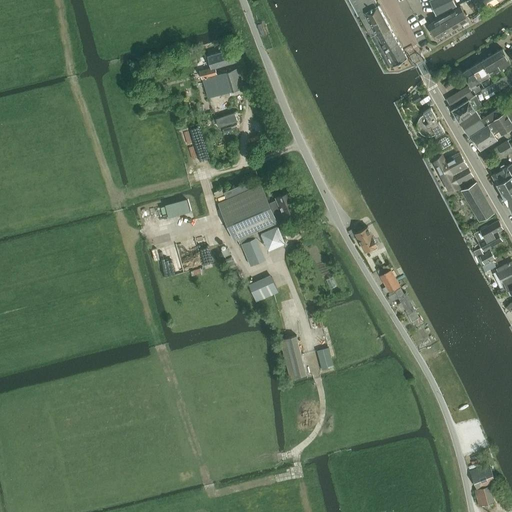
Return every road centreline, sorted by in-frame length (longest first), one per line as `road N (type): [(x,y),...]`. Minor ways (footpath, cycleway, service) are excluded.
road 1 (unclassified): [(472,511),(431,379),(336,219),(242,0)]
road 2 (tertiary): [(511,228),(432,86)]
